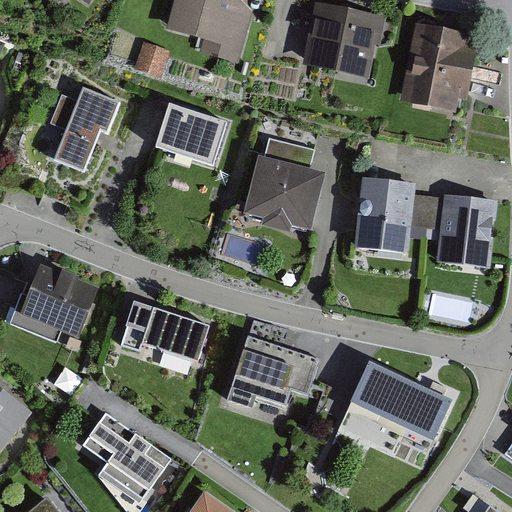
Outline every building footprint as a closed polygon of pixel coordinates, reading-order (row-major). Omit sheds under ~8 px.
[(92,0),(73,0),(86,9),(92,0)] [(244,0),(184,0),(174,34),(204,44),(201,52),(236,62),(254,6),(244,3),(244,0)] [(388,18),(325,4),(310,71),(374,85),(388,18)] [(483,39),(422,29),(409,107),(470,118),(483,39)] [(169,51),(144,43),(135,70),(160,78),(169,51)] [(86,106),(70,100),(60,123),(74,129),(61,163),(89,175),(105,134),(118,139),(130,108),(91,93),(86,106)] [(234,129),(176,109),(163,149),(220,168),(234,129)] [(316,153),(270,141),(250,218),(269,223),(267,230),(289,236),(291,229),(308,233),(322,180),(310,176),(316,153)] [(419,189),(366,183),(358,253),(410,259),(414,228),(443,231),(439,269),(491,275),(499,204),(446,198),(445,204),(418,201),(419,189)] [(107,291),(49,271),(39,300),(30,297),(19,328),(66,344),(70,333),(91,340),(107,291)] [(218,331),(146,308),(135,344),(207,366),(218,331)] [(325,359),(253,340),(240,389),(297,404),(300,393),(316,397),(325,359)] [(463,399),(379,366),(361,411),(446,444),(463,399)] [(38,418),(0,386),(0,453),(6,458),(38,418)] [(177,462),(115,420),(94,451),(119,468),(109,483),(146,507),(177,462)] [(237,511),(212,497),(203,511),(237,511)] [(62,511),(51,500),(37,511),(62,511)]
